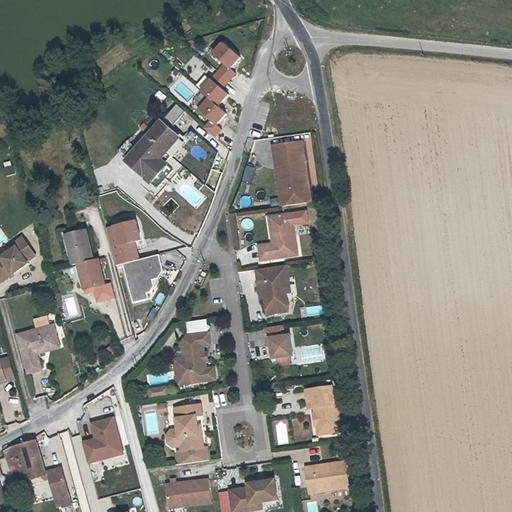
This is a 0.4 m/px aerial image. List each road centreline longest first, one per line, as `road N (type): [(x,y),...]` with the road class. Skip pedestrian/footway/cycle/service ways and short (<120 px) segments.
road 1 (tertiary): [(379,511),(317,84)]
road 2 (residential): [(197,247),(172,305),(135,350),(100,383),(0,441)]
road 3 (unclassified): [(302,36),(511,55)]
road 4 (residential): [(197,247),(225,264),(244,437)]
road 5 (residential): [(256,73),(197,247)]
road 6 (unknown): [(135,350),(89,193)]
road 7 (unknown): [(116,368),(153,511)]
